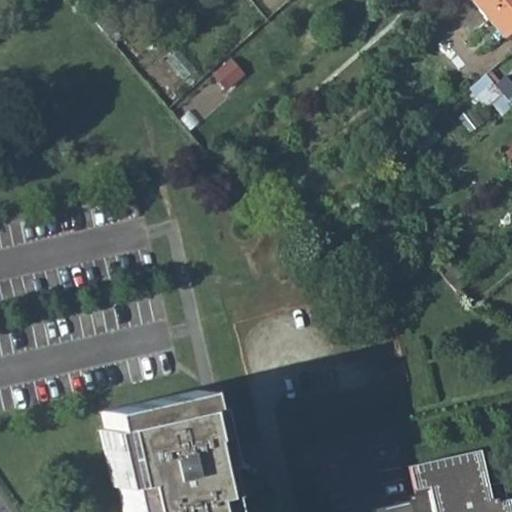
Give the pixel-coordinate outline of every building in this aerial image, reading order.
[(491,46),(511,28),(511,0),(466,0),(485,22),(477,29),(491,46)] [(491,69),(484,76),(510,106),(511,103),(511,68),(509,71),(500,61),(491,69)] [(458,277),(439,256),(430,264),(449,284),(458,277)] [(200,403),(195,404),(191,387),(93,410),(97,426),(92,427),(106,486),(109,485),(115,511),(216,511),(212,491),(214,490),(208,463),(213,462),(200,403)] [(503,511),(499,493),(482,497),(472,454),(402,470),(407,493),(422,490),(427,511),(503,511)]
